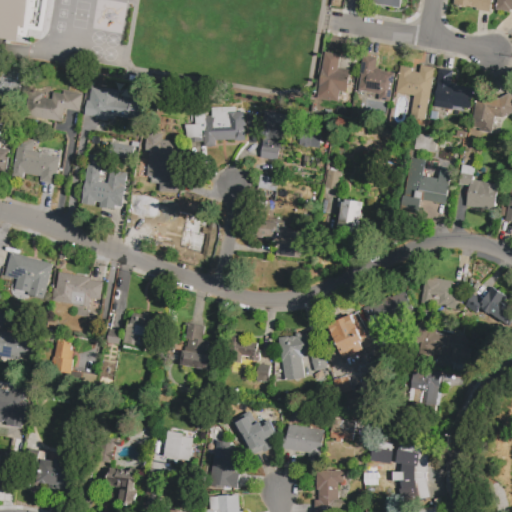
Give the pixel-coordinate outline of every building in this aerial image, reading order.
[(0,0),(49,0),(44,31),(31,29),(28,36),(20,35),(17,41),(0,38),(0,0)] [(371,0),(371,4),(400,8),(401,0),(371,0)] [(454,0),(492,0),(490,14),(476,12),(476,9),(466,7),(466,10),(453,7),(454,0)] [(495,10),(496,0),(511,0),(511,10),(511,13),(495,10)] [(328,53),(341,56),(339,68),(351,70),(347,93),(339,91),(337,102),(320,99),(328,53)] [(364,56),(360,75),(362,75),(359,92),(379,95),(378,100),(391,102),(396,74),(382,71),(382,69),(377,68),(378,58),(364,56)] [(0,65),(0,95),(19,99),(24,70),(0,65)] [(400,66),(396,93),(414,96),(411,117),(426,120),(435,68),(421,66),(420,73),(412,72),(413,68),(400,66)] [(440,70),(434,107),(452,110),(453,108),(470,110),(474,90),(456,87),(456,85),(451,84),(453,72),(440,70)] [(85,115),(97,117),(96,120),(108,122),(109,119),(115,120),(116,117),(141,121),(144,99),(131,97),(130,101),(120,99),(121,92),(102,89),(99,102),(87,100),(85,115)] [(63,123),(65,110),(81,112),(83,95),(64,91),(63,94),(54,93),(53,100),(43,98),(44,94),(30,92),(26,117),(63,123)] [(477,94),(472,127),(480,129),(480,131),(491,133),(495,117),(502,118),(511,113),(511,97),(510,93),(499,99),(477,94)] [(212,108),(235,107),(236,109),(243,109),(245,141),(233,142),(233,140),(196,142),(196,138),(187,138),(186,125),(195,125),(195,114),(206,114),(206,117),(212,116),(212,108)] [(258,158),(265,110),(302,115),(300,130),(287,128),(284,149),(279,148),(277,161),(258,158)] [(299,145),(301,129),(322,132),(320,148),(299,145)] [(179,142),(176,194),(158,193),(159,178),(146,177),(147,153),(160,154),(160,147),(146,146),(147,133),(161,134),(161,141),(179,142)] [(438,154),(441,138),(418,134),(417,139),(414,138),(413,145),(416,146),(415,150),(438,154)] [(0,173),(6,175),(11,150),(0,148),(0,173)] [(17,150),(12,178),(25,181),(26,174),(41,176),(40,182),(56,185),(61,158),(17,150)] [(412,157),(402,209),(420,213),(423,201),(446,205),(453,169),(442,167),(440,179),(424,176),(427,160),(412,157)] [(89,160),(103,163),(99,182),(96,182),(85,179),(89,160)] [(462,165),(459,184),(469,186),(466,207),(495,212),(499,184),(473,180),(475,167),(462,165)] [(328,170),(342,173),(339,189),(325,187),(328,170)] [(260,176),(259,190),(276,192),(278,179),(260,176)] [(121,183),(120,193),(118,193),(115,208),(93,204),(96,182),(99,182),(108,184),(109,181),(121,183)] [(339,198),(363,203),(358,233),(338,229),(342,208),(337,207),(339,198)] [(161,202),(152,228),(179,237),(183,225),(197,229),(201,216),(161,202)] [(260,221),(258,239),(273,240),(273,243),(277,244),(276,257),(304,259),(306,230),(284,228),(284,223),(260,221)] [(44,300),(53,264),(11,253),(5,276),(17,279),(14,289),(28,293),(27,296),(44,300)] [(59,273),(56,289),(53,288),(51,301),(89,308),(90,299),(100,300),(103,282),(90,280),(90,278),(59,273)] [(425,277),(452,281),(450,294),(462,296),(460,311),(444,309),(444,306),(438,305),(439,298),(431,297),(430,306),(421,304),(425,277)] [(483,301),(491,288),(506,297),(503,302),(511,307),(511,322),(509,327),(479,308),(483,301)] [(405,292),(414,311),(373,331),(363,310),(390,296),(391,299),(405,292)] [(472,294),(464,306),(475,314),(479,308),(483,301),(472,294)] [(354,314),(364,339),(356,342),(352,332),(341,336),(344,345),(336,349),(328,331),(336,328),(334,322),(354,314)] [(145,337),(156,339),(159,319),(133,315),(131,325),(127,324),(124,349),(143,352),(145,337)] [(185,348),(182,366),(212,370),(214,356),(206,355),(208,342),(202,341),(204,326),(185,323),(182,341),(185,341),(188,342),(187,348),(185,348)] [(466,334),(465,338),(469,339),(468,347),(472,348),(469,365),(429,358),(429,356),(419,354),(420,346),(423,327),(442,330),(441,334),(451,336),(451,332),(466,334)] [(109,329),(122,331),(120,345),(107,343),(109,329)] [(0,357),(0,331),(38,338),(33,363),(0,357)] [(308,334),(309,346),(311,345),(312,352),(306,353),(302,358),(305,377),(285,380),(279,338),(288,337),(288,338),(295,337),(295,333),(299,333),(300,335),(308,334)] [(229,334),(226,360),(242,362),(243,356),(250,357),(249,364),(259,365),(260,349),(258,349),(258,343),(241,341),(242,335),(229,334)] [(59,344),(55,374),(73,377),(76,362),(73,362),(76,346),(59,344)] [(349,369),(334,375),(327,357),(342,351),(349,369)] [(310,358),(323,354),(327,368),(315,372),(310,358)] [(76,362),(102,367),(98,388),(72,383),(73,377),(76,362)] [(257,382),(269,382),(269,366),(258,366),(257,382)] [(435,410),(436,406),(438,407),(444,374),(442,374),(442,373),(421,369),(420,373),(412,372),(410,386),(423,388),(419,407),(435,410)] [(0,422),(21,425),(26,389),(13,387),(12,390),(0,388),(0,422)] [(232,423),(252,458),(267,449),(265,445),(279,437),(268,418),(257,424),(251,412),(232,423)] [(330,437),(335,438),(335,442),(341,443),(341,440),(353,441),(355,422),(332,419),(330,437)] [(288,424),(324,430),(321,455),(318,455),(318,460),(308,458),(308,453),(282,449),(285,433),(287,433),(288,424)] [(380,457),(374,452),(377,427),(414,433),(409,462),(395,460),(380,457)] [(169,431),(185,434),(184,437),(194,438),(191,462),(165,457),(169,431)] [(112,464),(93,462),(96,437),(115,439),(112,464)] [(11,463),(3,462),(3,464),(0,463),(0,441),(14,444),(11,463)] [(216,441),(236,444),(235,454),(239,455),(236,472),(240,473),(238,489),(209,484),(216,441)] [(390,464),(392,449),(371,447),(370,462),(390,464)] [(73,491),(76,471),(72,470),(73,463),(57,460),(56,462),(42,460),(38,482),(58,486),(58,489),(73,491)] [(395,460),(409,462),(413,463),(412,472),(415,472),(412,490),(387,487),(388,481),(379,479),(381,467),(393,469),(395,460)] [(111,470),(108,487),(123,488),(123,487),(124,487),(123,490),(122,489),(120,501),(124,501),(124,505),(134,506),(139,470),(130,469),(130,471),(120,470),(120,471),(111,470)] [(316,471),(343,470),(343,485),(338,485),(338,500),(347,500),(347,511),(314,511),(314,500),(317,500),(317,489),(316,489),(316,471)] [(244,511),(244,509),(239,510),(238,495),(217,497),(218,508),(204,510),(204,511),(244,511)]
